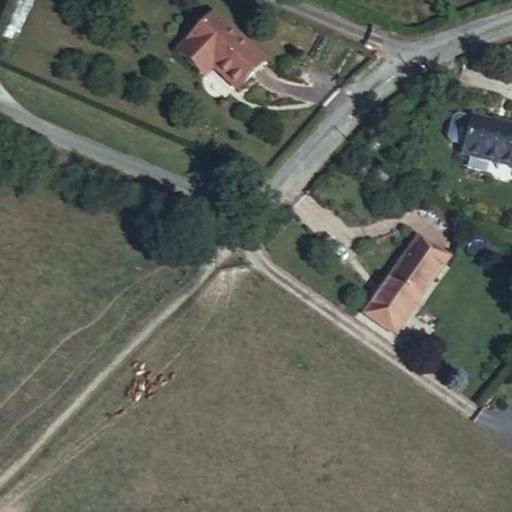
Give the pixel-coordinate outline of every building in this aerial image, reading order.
[(175,46),(190,63),(200,53),(210,64),(231,88),(260,62),(214,9),(175,46)] [(200,53),(190,63),(200,74),(210,64),(200,53)] [(511,134),(470,124),(461,160),(511,172),(511,134)] [(364,317),(391,337),(396,330),(387,323),(396,310),(406,317),(445,260),(417,240),(364,317)] [(387,323),(396,330),(406,317),(396,310),(387,323)]
